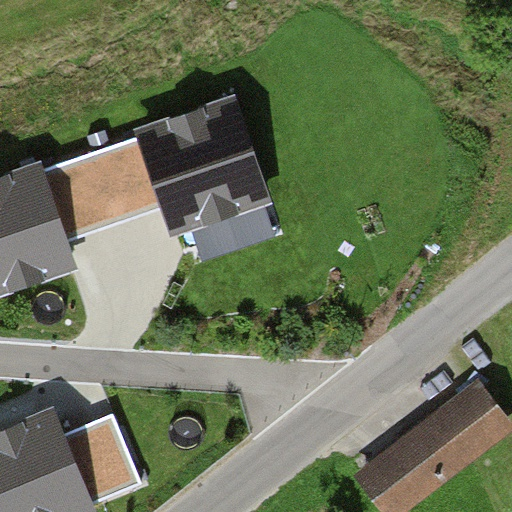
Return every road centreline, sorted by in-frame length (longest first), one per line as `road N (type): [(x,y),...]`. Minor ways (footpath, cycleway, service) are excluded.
road 1 (unclassified): [(511,269),(207,511)]
road 2 (residential): [(0,358),(243,375),(298,395)]
